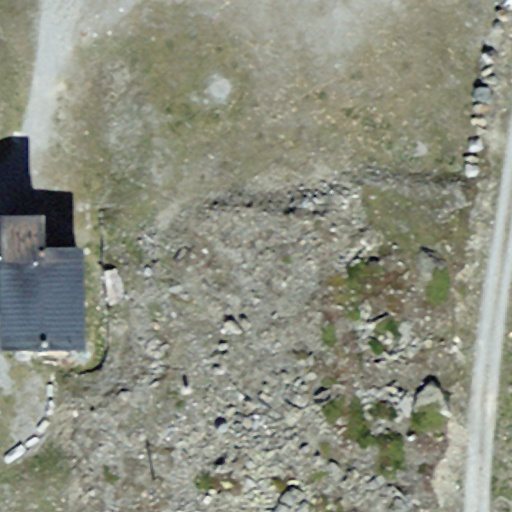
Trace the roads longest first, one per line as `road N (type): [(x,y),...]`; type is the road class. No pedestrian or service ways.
road 1 (track): [(511,177),(485,340),(472,511)]
road 2 (track): [(66,0),(42,132),(0,186)]
